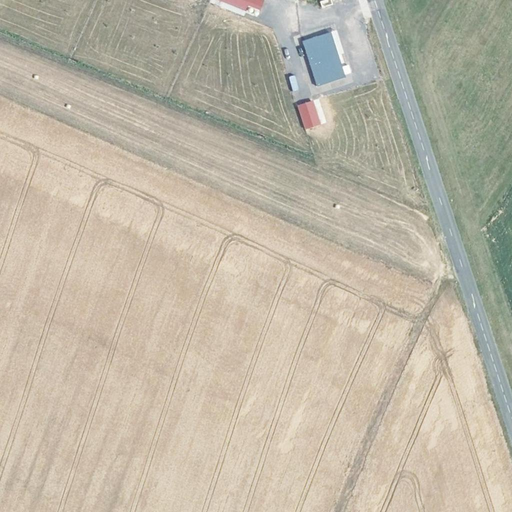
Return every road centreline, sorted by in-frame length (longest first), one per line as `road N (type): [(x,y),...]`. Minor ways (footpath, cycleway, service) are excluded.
road 1 (secondary): [(511,416),(375,0)]
road 2 (track): [(511,349),(416,52)]
road 3 (track): [(464,270),(439,279),(341,511)]
